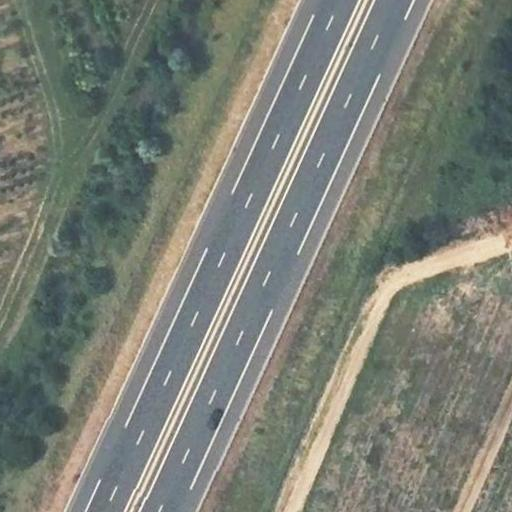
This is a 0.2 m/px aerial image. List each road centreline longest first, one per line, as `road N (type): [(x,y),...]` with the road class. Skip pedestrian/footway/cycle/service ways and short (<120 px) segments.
road 1 (motorway): [(338,0),(104,511)]
road 2 (motorway): [(161,511),(395,0)]
